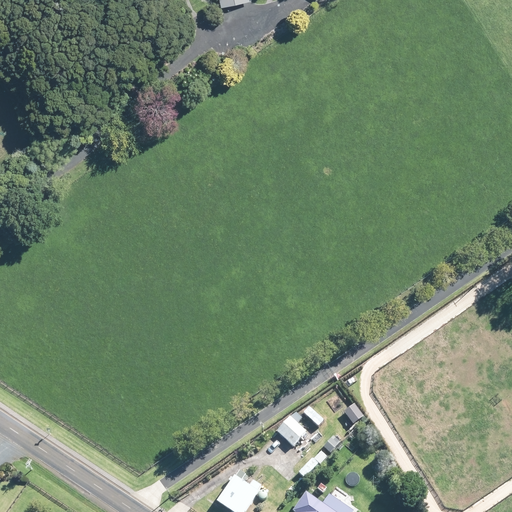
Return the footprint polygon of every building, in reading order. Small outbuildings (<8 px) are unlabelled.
[(364,421),(358,409),(347,414),(353,427),(364,421)] [(307,435),(291,419),(278,433),(294,448),(307,435)] [(344,442),(337,437),(326,450),(334,456),(344,442)] [(250,488),(235,478),(219,505),(230,511),(249,511),(259,498),(265,502),(271,494),(253,483),(250,488)] [(324,507),(308,497),(298,511),(350,511),(330,499),(324,507)]
